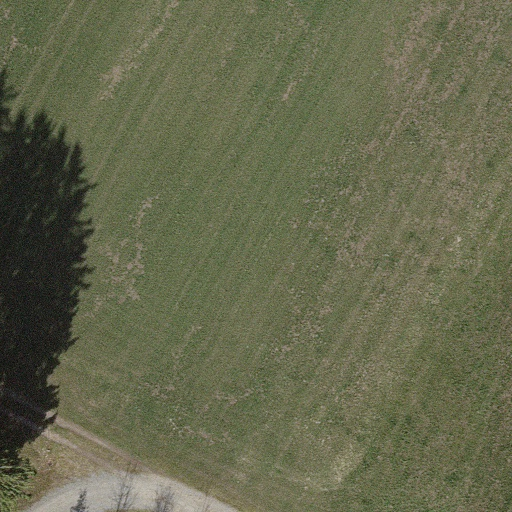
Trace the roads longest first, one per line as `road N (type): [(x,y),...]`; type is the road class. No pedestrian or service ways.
road 1 (track): [(45,511),(134,477),(196,511)]
road 2 (track): [(134,477),(0,400)]
